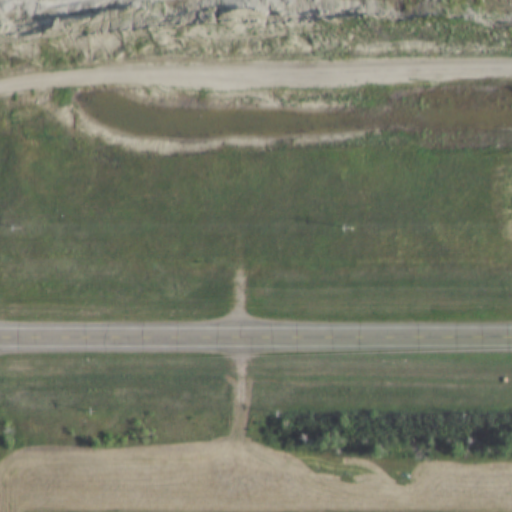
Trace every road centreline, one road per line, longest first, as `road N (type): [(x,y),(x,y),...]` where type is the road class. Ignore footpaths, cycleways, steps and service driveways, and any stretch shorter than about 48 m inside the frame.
road 1 (primary): [(511,335),(0,335)]
road 2 (track): [(0,122),(107,110),(136,94),(156,58),(142,0)]
